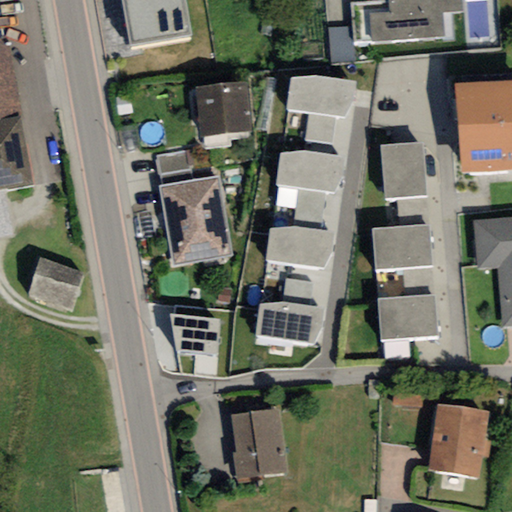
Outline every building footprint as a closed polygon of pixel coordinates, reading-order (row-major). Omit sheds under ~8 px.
[(183,0),(122,0),(132,53),(191,42),(183,0)] [(461,0),(388,0),(388,4),(351,7),(354,44),(370,43),(371,47),(444,41),(443,18),(463,16),(461,0)] [(349,29),(328,31),(331,66),(353,64),(349,29)] [(3,44),(0,44),(0,194),(33,189),(9,51),(5,52),(3,44)] [(288,80),(282,118),(353,125),(357,83),(316,77),(288,80)] [(245,87),(197,92),(202,141),(250,137),(245,87)] [(511,89),(455,93),(461,181),(511,177),(511,89)] [(424,147),(381,150),(385,205),(396,204),(426,201),(428,201),(424,147)] [(190,152),(156,158),(159,176),(193,170),(190,152)] [(277,155),(270,194),(341,201),(345,158),(304,153),(277,155)] [(218,181),(160,190),(173,269),(231,259),(218,181)] [(427,230),(426,201),(396,204),(399,233),(427,230)] [(502,331),(511,330),(511,221),(474,225),(478,273),(496,272),(502,331)] [(399,233),(372,235),(375,277),(402,274),(432,272),(434,272),(429,230),(427,230),(399,233)] [(294,234),(267,236),(266,262),(319,270),(319,266),(330,267),(331,239),(294,234)] [(40,262),(28,297),(70,311),(82,276),(40,262)] [(434,300),(432,272),(402,274),(404,302),(434,300)] [(404,302),(378,304),(381,345),(438,341),(436,300),(434,300),(404,302)] [(325,311),(272,314),(274,355),(327,352),(325,311)] [(420,410),(421,393),(394,392),(393,408),(420,410)] [(437,409),(427,476),(478,484),(488,417),(437,409)] [(279,413),(229,419),(237,484),(287,477),(279,413)]
